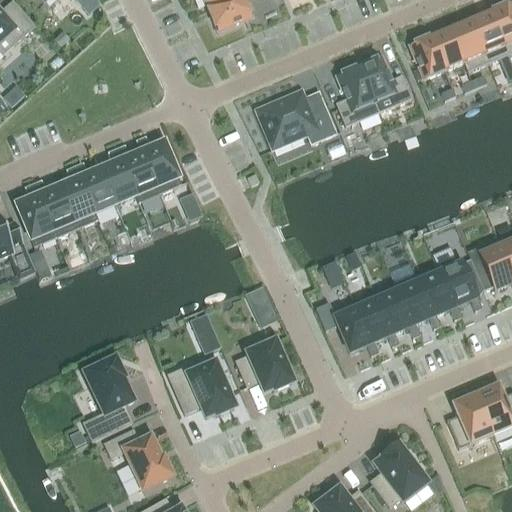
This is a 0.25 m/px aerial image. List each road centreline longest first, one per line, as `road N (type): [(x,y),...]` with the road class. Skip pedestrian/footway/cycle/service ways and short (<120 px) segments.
road 1 (residential): [(511,353),(348,424),(188,107)]
road 2 (residential): [(188,107),(442,0)]
road 3 (residential): [(0,181),(188,107)]
road 4 (residential): [(188,107),(132,0)]
